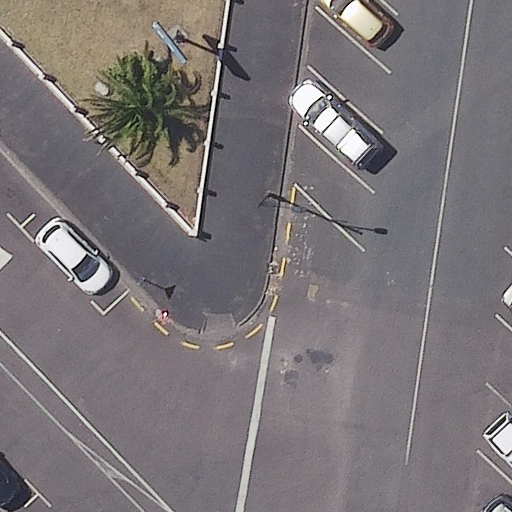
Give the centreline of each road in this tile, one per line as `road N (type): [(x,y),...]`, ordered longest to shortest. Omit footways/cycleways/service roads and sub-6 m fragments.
road 1 (unclassified): [(397,511),(468,0)]
road 2 (unclassified): [(0,328),(175,511)]
